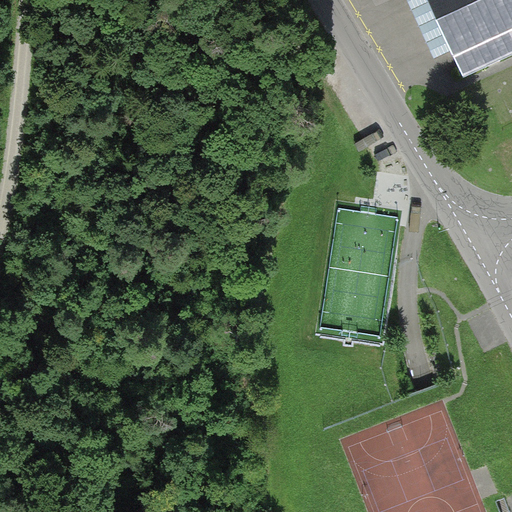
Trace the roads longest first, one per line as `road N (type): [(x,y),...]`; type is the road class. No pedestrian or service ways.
road 1 (residential): [(489,235),(442,192),(326,0)]
road 2 (track): [(29,0),(0,232)]
